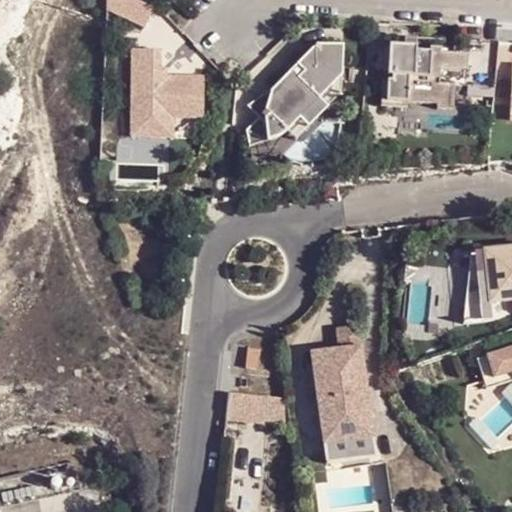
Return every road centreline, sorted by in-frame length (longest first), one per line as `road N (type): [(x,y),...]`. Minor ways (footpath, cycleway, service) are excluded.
road 1 (residential): [(511,193),(256,221)]
road 2 (residential): [(212,287),(189,511)]
road 3 (residential): [(302,0),(511,10)]
road 4 (residential): [(212,287),(248,314),(290,300),(302,272),(295,243),(256,221)]
